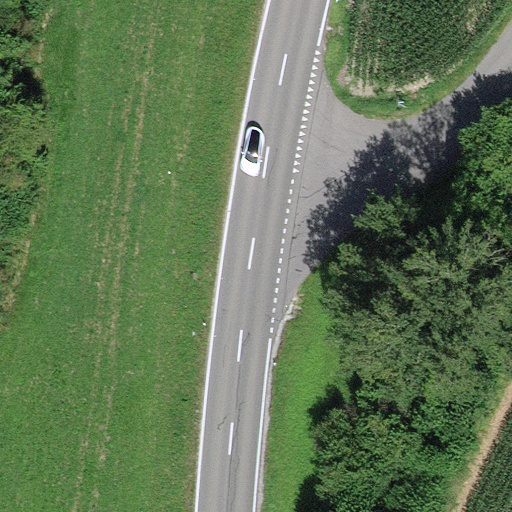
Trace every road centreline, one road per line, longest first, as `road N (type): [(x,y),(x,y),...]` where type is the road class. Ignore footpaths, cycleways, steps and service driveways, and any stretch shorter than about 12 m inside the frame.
road 1 (secondary): [(228,511),(263,181)]
road 2 (residential): [(263,181),(341,179),(405,158),(467,127),(511,71)]
road 3 (secondary): [(263,181),(298,0)]
